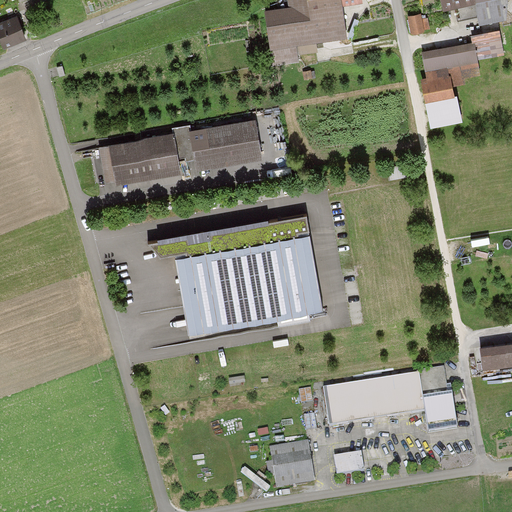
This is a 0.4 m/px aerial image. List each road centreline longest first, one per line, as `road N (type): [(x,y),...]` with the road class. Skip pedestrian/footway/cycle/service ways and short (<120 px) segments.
road 1 (residential): [(34,49),(162,511)]
road 2 (track): [(395,0),(483,471)]
road 3 (residential): [(511,466),(239,511)]
road 4 (tertiary): [(162,0),(34,49)]
